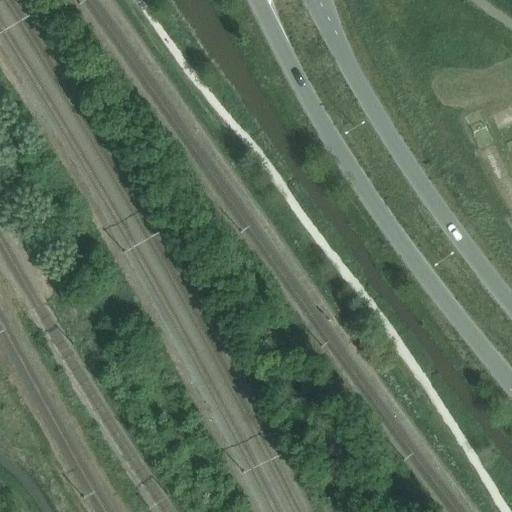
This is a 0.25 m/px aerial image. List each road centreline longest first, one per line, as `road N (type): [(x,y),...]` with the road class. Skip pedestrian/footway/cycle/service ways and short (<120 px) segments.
road 1 (secondary): [(259,0),(298,77),(410,252),(511,378)]
road 2 (secondary): [(511,301),(366,93),(319,0)]
